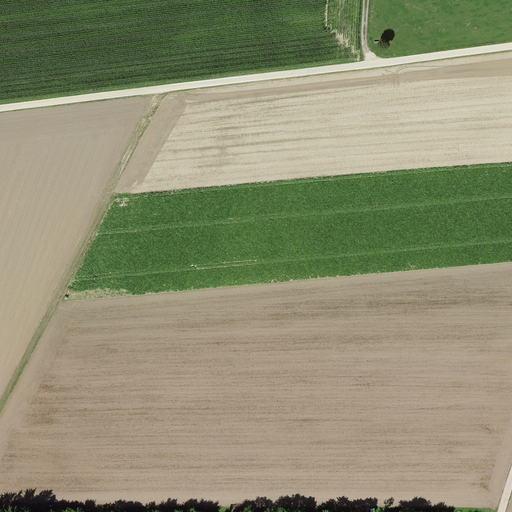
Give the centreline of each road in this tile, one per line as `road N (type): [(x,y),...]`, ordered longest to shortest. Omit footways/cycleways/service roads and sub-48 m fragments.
road 1 (track): [(0,107),(511,46)]
road 2 (track): [(158,89),(0,407)]
